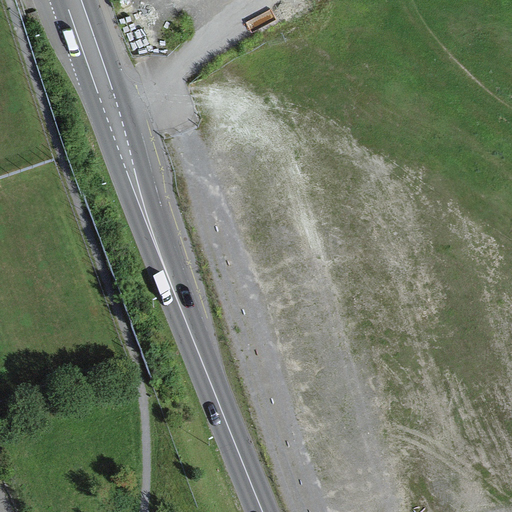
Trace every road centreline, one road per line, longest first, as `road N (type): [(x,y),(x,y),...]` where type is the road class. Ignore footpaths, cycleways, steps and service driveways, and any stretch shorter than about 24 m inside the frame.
road 1 (primary): [(262,511),(66,0)]
road 2 (motorway): [(127,445),(0,102)]
road 3 (motorway): [(0,315),(74,506)]
